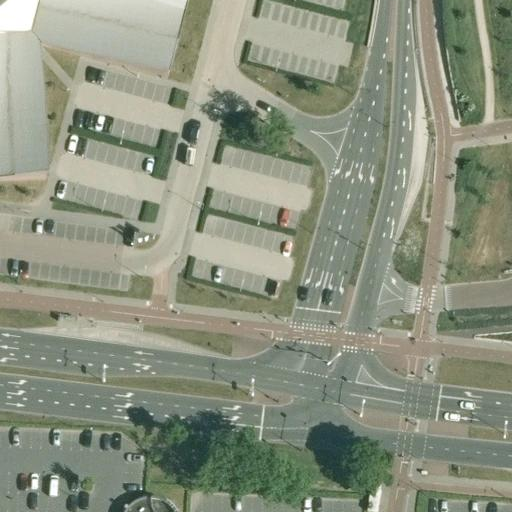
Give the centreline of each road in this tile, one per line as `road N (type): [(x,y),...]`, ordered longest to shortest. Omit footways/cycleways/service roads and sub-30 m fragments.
road 1 (unclassified): [(0,244),(127,262),(163,253),(179,231),(214,74)]
road 2 (primary): [(0,397),(314,433)]
road 3 (primary): [(303,385),(0,341)]
road 4 (tertiary): [(361,298),(390,175),(402,0)]
road 5 (tertiary): [(350,182),(303,385)]
road 6 (primary): [(314,433),(511,456)]
road 7 (primary): [(511,418),(340,393)]
road 8 (unclassified): [(361,298),(511,294)]
